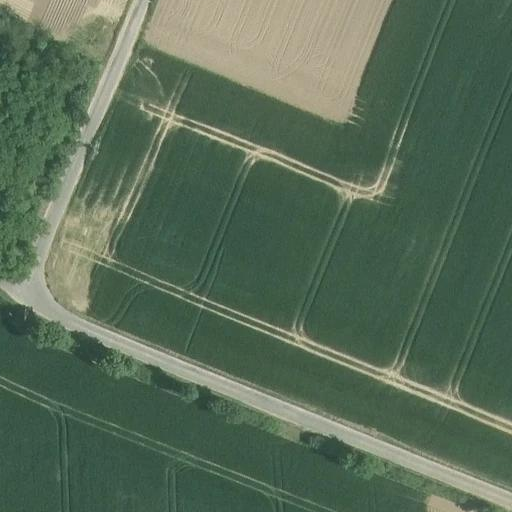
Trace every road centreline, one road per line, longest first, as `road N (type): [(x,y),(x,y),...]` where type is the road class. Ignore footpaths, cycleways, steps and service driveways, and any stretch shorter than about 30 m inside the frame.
road 1 (unclassified): [(511,501),(51,313),(40,296)]
road 2 (unclassified): [(145,0),(37,263),(40,296)]
